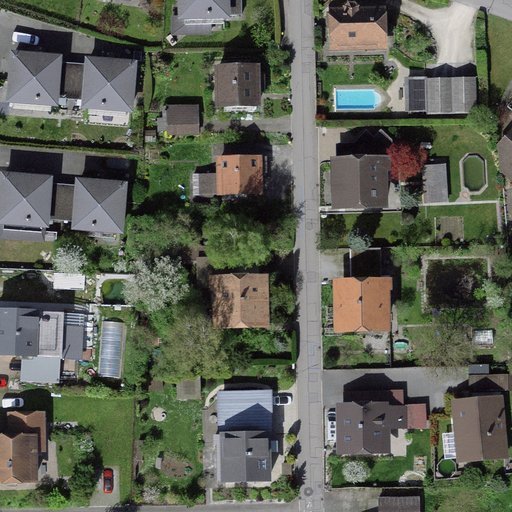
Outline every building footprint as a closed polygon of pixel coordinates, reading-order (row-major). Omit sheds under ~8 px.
[(180,19),(225,18),(225,0),(177,0),(178,1),(180,1),(180,19)] [(326,29),(334,29),(334,47),(379,46),(378,9),(355,9),(352,6),(349,5),(345,6),(343,9),(333,9),(333,15),(326,15),(326,29)] [(8,102),(53,106),(57,61),(36,59),(12,57),(8,102)] [(87,63),(83,108),(128,111),(132,67),(111,65),(87,63)] [(255,78),(255,68),(217,69),(217,109),(256,108),(256,87),(262,87),(262,78),(255,78)] [(474,78),(406,81),(407,111),(426,110),(426,116),(475,114),(474,78)] [(166,134),(197,134),(196,118),(166,118),(166,134)] [(337,163),(338,208),(379,207),(378,169),(388,169),(387,141),(380,133),(372,141),(365,134),(358,141),(358,163),(337,163)] [(511,135),(511,134),(498,149),(500,171),(511,181),(511,135)] [(198,176),(199,196),(257,195),(257,173),(264,173),(263,159),(218,160),(219,175),(198,176)] [(423,192),(424,205),(444,203),(443,187),(440,187),(438,167),(421,168),(423,192)] [(27,180),(2,178),(0,207),(0,222),(44,226),(47,182),(27,180)] [(73,229),(118,233),(122,188),(101,186),(77,184),(73,229)] [(208,250),(183,249),(183,263),(207,263),(208,250)] [(199,272),(199,290),(211,290),(212,323),(218,323),(219,327),(260,326),(259,281),(257,281),(257,262),(227,263),(227,272),(199,272)] [(45,282),(45,281),(0,279),(0,300),(44,302),(44,301),(58,302),(59,283),(45,282)] [(390,291),(390,285),(339,286),(340,330),(381,329),(381,292),(390,291)] [(0,355),(59,358),(61,316),(0,313),(0,355)] [(471,348),(492,347),(491,331),(471,332),(471,348)] [(506,392),(506,377),(468,378),(468,392),(506,392)] [(224,478),(224,482),(265,481),(263,396),(223,396),(223,437),(214,438),(214,444),(217,444),(217,478),(224,478)] [(454,407),(459,459),(502,456),(498,403),(454,407)] [(342,409),(342,452),(381,452),(380,421),(405,421),(404,408),(342,409)] [(0,440),(0,481),(32,481),(31,452),(40,452),(39,418),(9,418),(10,441),(0,440)] [(417,511),(417,499),(377,500),(377,511),(417,511)]
